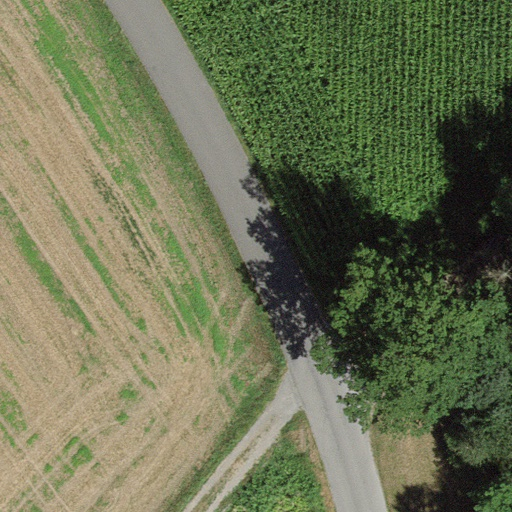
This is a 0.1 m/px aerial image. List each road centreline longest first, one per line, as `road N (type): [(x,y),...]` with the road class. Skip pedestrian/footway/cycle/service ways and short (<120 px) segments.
road 1 (unclassified): [(358,511),(315,361),(130,0)]
road 2 (track): [(184,511),(315,361),(511,230)]
